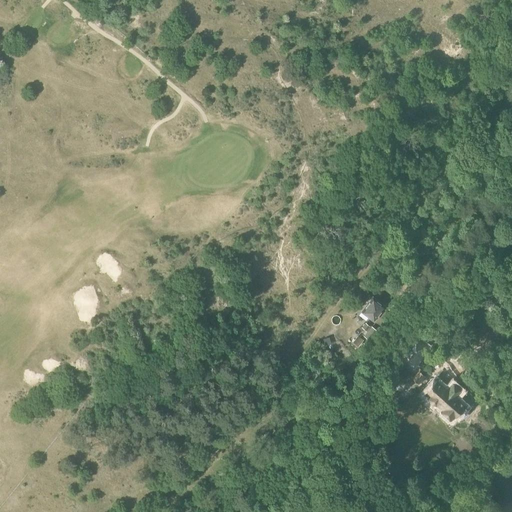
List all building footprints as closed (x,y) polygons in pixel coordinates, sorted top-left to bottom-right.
[(427,281),(432,285),(440,273),(435,270),(427,281)] [(385,306),(372,296),(361,311),(374,321),(385,306)] [(365,323),(362,327),(366,331),(370,326),(365,323)] [(378,331),(372,326),(371,326),(363,336),(370,341),(378,331)] [(403,355),(414,364),(427,346),(416,338),(403,355)] [(413,378),(420,383),(426,376),(419,371),(413,378)] [(438,380),(437,380),(434,377),(423,390),(427,393),(426,394),(430,398),(429,399),(429,402),(430,404),(431,405),(435,405),(436,404),(442,409),(441,410),(442,410),(442,411),(444,413),(444,415),(447,417),(449,417),(452,419),(455,415),(457,416),(467,405),(465,403),(468,400),(459,393),(462,390),(462,389),(460,388),(460,386),(458,384),(457,384),(455,383),(454,383),(449,389),(438,380)]
